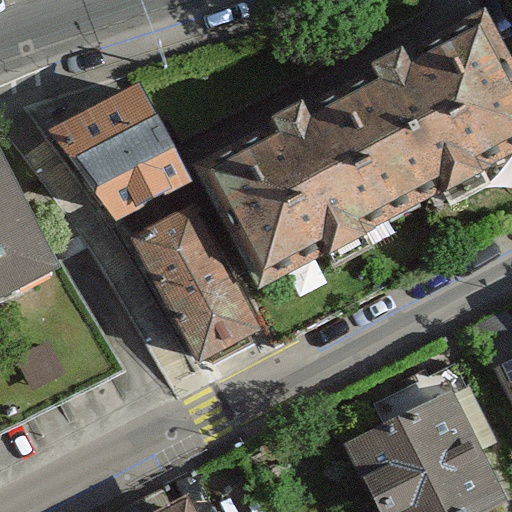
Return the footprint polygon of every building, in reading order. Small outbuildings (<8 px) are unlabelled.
[(511,153),(511,88),(476,20),(328,95),(391,216),(511,153)] [(130,78),(55,114),(108,221),(182,185),(130,78)] [(391,216),(328,95),(194,164),(258,286),(391,216)] [(0,305),(50,279),(0,185),(0,305)] [(189,206),(123,242),(196,376),(262,340),(189,206)] [(511,320),(483,335),(511,393),(511,320)] [(509,511),(460,392),(347,439),(377,511),(509,511)] [(195,511),(183,490),(142,511),(195,511)]
